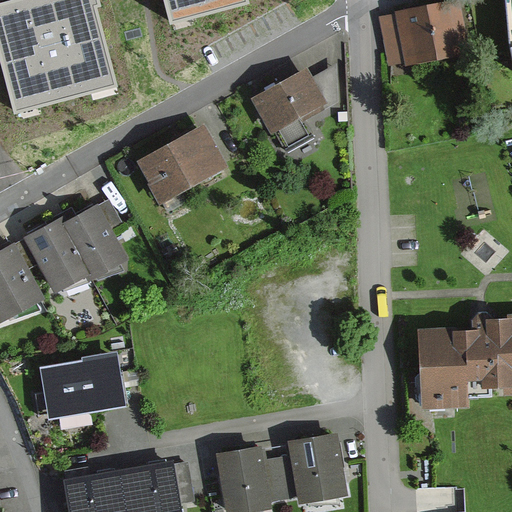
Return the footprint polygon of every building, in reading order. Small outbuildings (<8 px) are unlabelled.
[(0,0),(0,68),(12,115),(127,86),(104,0),(0,0)] [(166,0),(172,21),(246,1),(245,0),(166,0)] [(461,0),(456,0),(395,12),(396,15),(405,62),(405,66),(471,53),(461,0)] [(405,62),(396,15),(379,18),(388,65),(405,62)] [(306,78),(256,104),(274,137),(323,111),(306,78)] [(225,173),(202,131),(138,166),(161,207),(225,173)] [(65,231),(90,279),(124,262),(108,231),(119,226),(110,208),(65,231)] [(62,224),(27,242),(56,297),(90,279),(65,231),(62,224)] [(15,252),(0,259),(0,324),(41,304),(15,252)] [(417,336),(423,414),(467,411),(465,387),(478,386),(479,394),(503,393),(504,401),(511,400),(511,320),(472,324),(472,332),(417,336)] [(117,359),(42,371),(51,423),(126,410),(117,359)] [(338,432),(288,441),(290,457),(298,500),(299,506),(349,497),(338,432)] [(262,445),(216,453),(225,511),(261,511),(273,510),(272,504),(265,461),(262,445)] [(290,457),(265,461),(272,504),(298,500),(290,457)] [(182,511),(174,460),(116,470),(123,511),(182,511)] [(123,511),(116,470),(63,479),(68,511),(123,511)]
